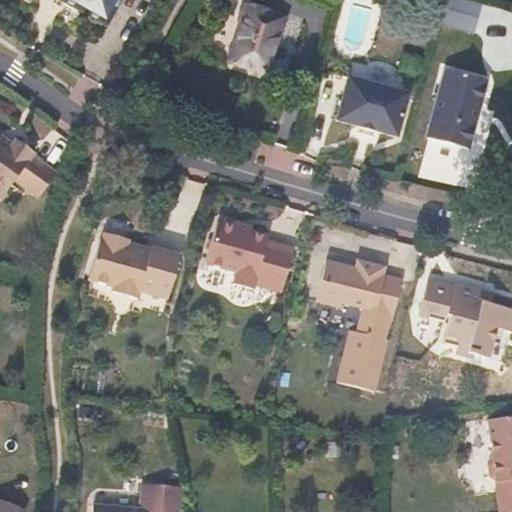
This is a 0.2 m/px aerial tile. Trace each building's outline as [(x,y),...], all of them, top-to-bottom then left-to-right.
[(121,0),(59,0),(107,26),(121,0)] [(229,62),(267,74),(284,19),(244,6),(238,23),(242,24),(229,62)] [(440,23),(474,33),(478,16),(444,7),(440,23)] [(427,139),(468,150),(474,126),(469,125),(474,107),(479,109),(486,82),(445,71),(427,139)] [(373,131),(396,138),(408,94),(348,78),(336,121),(359,127),(373,131)] [(469,125),(474,126),(479,109),(474,107),(469,125)] [(373,131),(359,127),(357,134),(371,138),(373,131)] [(0,137),(0,140),(11,148),(13,145),(1,136),(0,137)] [(0,140),(0,201),(1,202),(16,182),(39,198),(57,173),(33,156),(36,153),(17,139),(13,145),(11,148),(0,140)] [(241,229),(240,225),(221,220),(217,223),(206,264),(235,272),(231,284),(254,290),(255,286),(281,293),(293,249),(266,242),(268,237),(250,232),(241,229)] [(129,244),(129,241),(102,233),(88,281),(113,288),(112,292),(137,300),(139,293),(166,301),(179,257),(150,248),(150,250),(149,254),(128,248),(129,244)] [(129,244),(128,248),(149,254),(150,250),(129,244)] [(354,269),(365,272),(367,264),(356,261),(354,269)] [(354,269),(325,262),(315,303),(340,309),(341,303),(364,309),(357,334),(349,332),(336,384),(373,393),(386,341),(384,340),(389,318),(392,319),(401,280),(382,276),(384,268),(367,264),(365,272),(354,269)] [(511,331),(511,309),(492,304),(479,301),(481,292),(454,285),(453,288),(427,282),(419,315),(445,322),(447,315),(450,316),(443,343),(459,347),(460,344),(470,346),(468,352),(478,355),(478,353),(490,356),(497,328),(511,331)] [(481,292),(479,301),(492,304),(494,295),(481,292)] [(511,511),(511,417),(486,421),(492,458),(487,464),(489,477),(495,481),(499,511),(511,511)] [(139,510),(92,506),(91,511),(179,511),(182,488),(142,484),(139,510)] [(23,511),(24,509),(0,499),(0,511),(23,511)]
